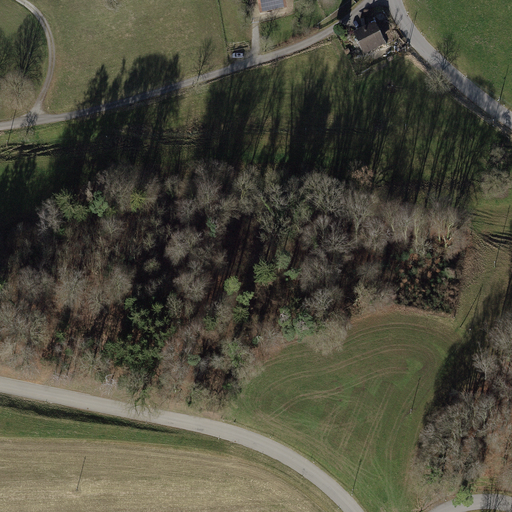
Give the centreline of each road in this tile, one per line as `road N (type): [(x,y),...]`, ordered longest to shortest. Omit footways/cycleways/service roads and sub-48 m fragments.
road 1 (unclassified): [(370,0),(324,36),(256,62),(59,119),(0,127)]
road 2 (unclassified): [(355,511),(300,464),(254,440),(0,385)]
road 3 (unclassified): [(511,120),(418,45),(392,0)]
road 4 (track): [(30,122),(53,50),(47,28),(18,0)]
